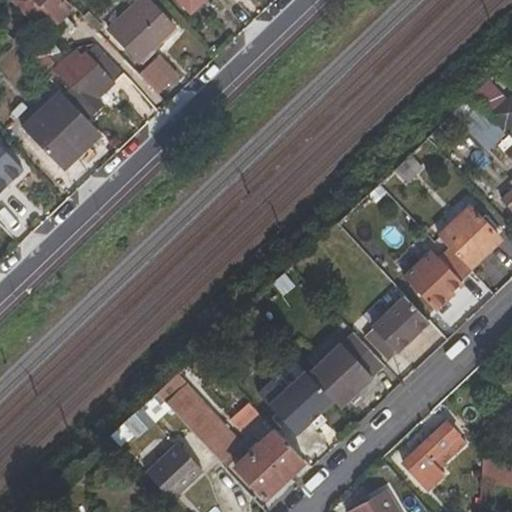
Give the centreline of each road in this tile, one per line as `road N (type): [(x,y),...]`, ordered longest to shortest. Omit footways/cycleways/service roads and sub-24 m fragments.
road 1 (residential): [(293,0),(0,280)]
road 2 (residential): [(290,511),(511,309)]
